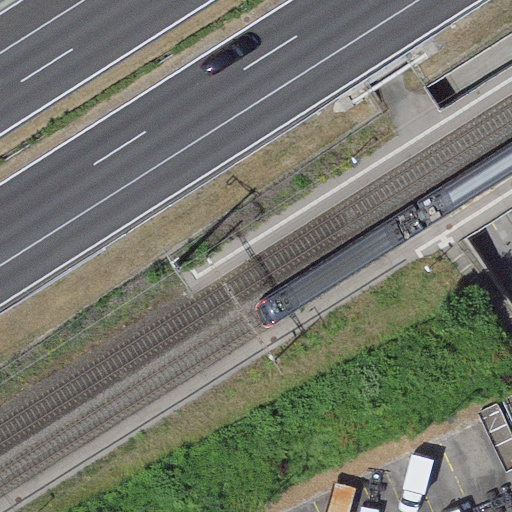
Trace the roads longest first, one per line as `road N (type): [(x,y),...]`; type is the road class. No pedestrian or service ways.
road 1 (motorway): [(0,228),(359,0)]
road 2 (motorway): [(147,0),(0,93)]
